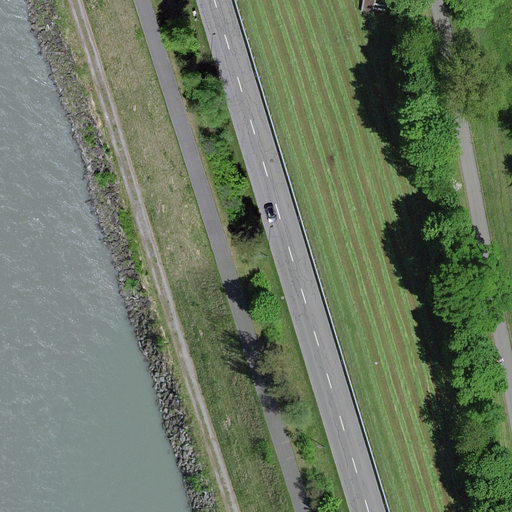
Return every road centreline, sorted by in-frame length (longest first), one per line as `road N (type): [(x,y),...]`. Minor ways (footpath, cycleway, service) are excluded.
road 1 (track): [(74,0),(234,511)]
road 2 (unclassified): [(367,511),(213,0)]
